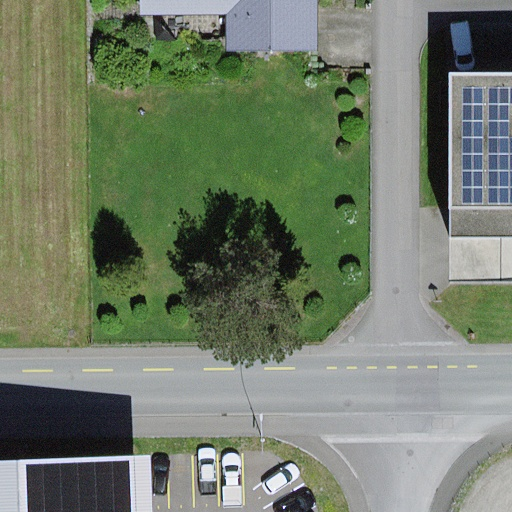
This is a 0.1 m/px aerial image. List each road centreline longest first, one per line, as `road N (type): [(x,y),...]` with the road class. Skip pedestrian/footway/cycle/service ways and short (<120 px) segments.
road 1 (secondary): [(0,389),(395,385)]
road 2 (residential): [(395,385),(396,0)]
road 3 (residential): [(399,511),(395,385)]
